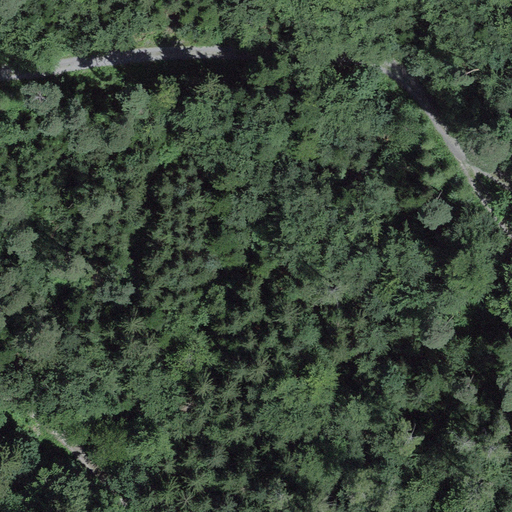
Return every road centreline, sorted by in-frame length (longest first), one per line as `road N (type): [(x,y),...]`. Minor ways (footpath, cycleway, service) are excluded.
road 1 (track): [(511,228),(415,88),(379,62),(139,54),(0,73)]
road 2 (track): [(0,394),(53,429),(134,511)]
